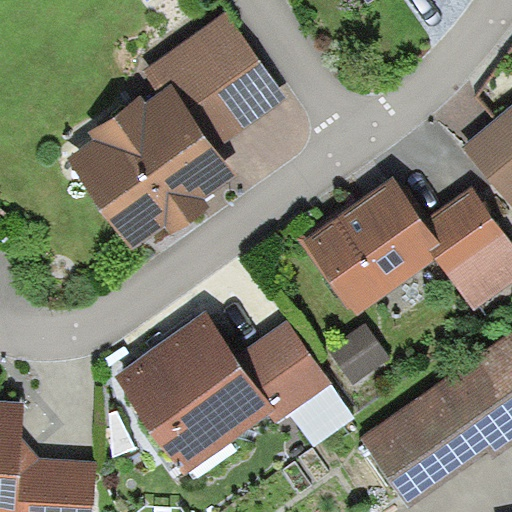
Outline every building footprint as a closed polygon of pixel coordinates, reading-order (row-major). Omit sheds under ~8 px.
[(264,85),(215,15),(151,60),(162,76),(201,130),(264,85)] [(201,130),(162,76),(134,95),(127,85),(90,111),(98,122),(72,140),(128,218),(157,197),(168,212),(198,191),(185,173),(216,152),(201,130)] [(511,111),(472,142),(511,193),(511,111)] [(359,300),(440,243),(430,230),(399,186),(319,243),(359,300)] [(511,233),(481,192),(430,230),(440,243),(480,296),(511,273),(511,233)] [(239,339),(207,294),(119,356),(180,443),(269,381),(239,339)] [(276,392),(285,385),(324,358),(287,306),(239,339),(269,381),(276,392)] [(389,352),(366,318),(328,345),(351,378),(389,352)] [(511,318),(362,428),(402,483),(482,425),(489,435),(511,418),(511,318)] [(350,395),(324,358),(285,385),(312,422),(350,395)] [(0,509),(9,509),(13,389),(0,388),(0,509)] [(82,511),(89,451),(24,445),(17,511),(82,511)]
